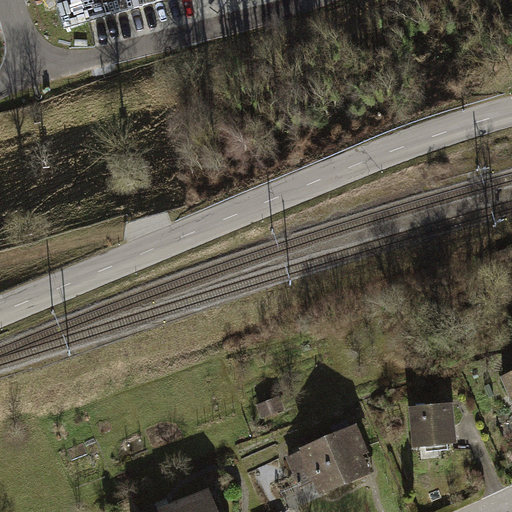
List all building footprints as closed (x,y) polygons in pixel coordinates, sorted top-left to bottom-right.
[(279,400),(260,406),(264,417),(283,410),(279,400)] [(450,406),(413,410),(416,447),(454,444),(450,406)] [(353,428),(289,458),(293,467),(309,460),(318,479),(324,493),(366,474),(357,455),(365,452),(353,428)] [(309,460),(293,467),(302,487),(318,479),(309,460)] [(209,511),(202,494),(159,511),(209,511)]
